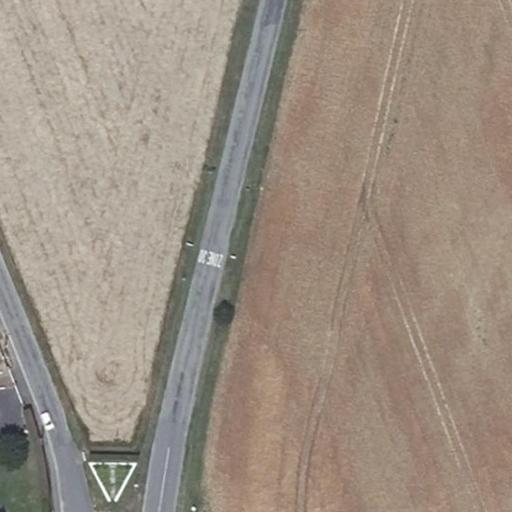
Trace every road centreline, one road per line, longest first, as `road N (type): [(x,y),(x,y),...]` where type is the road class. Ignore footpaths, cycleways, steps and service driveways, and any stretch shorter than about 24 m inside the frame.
road 1 (tertiary): [(159,511),(191,329),(269,0)]
road 2 (residential): [(76,511),(63,447),(0,292)]
